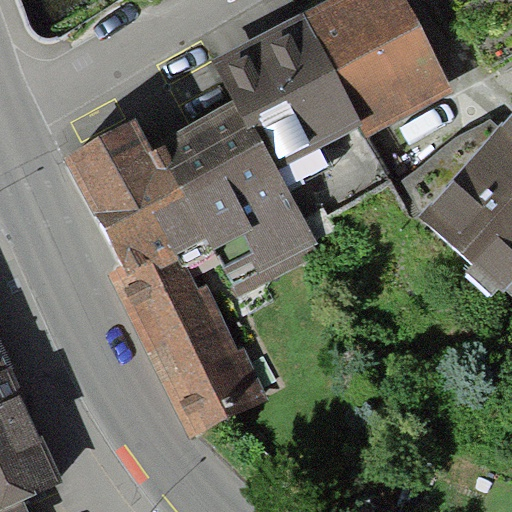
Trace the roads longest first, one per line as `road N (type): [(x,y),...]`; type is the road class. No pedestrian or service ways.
road 1 (secondary): [(5,131),(125,391),(226,511)]
road 2 (residential): [(216,0),(80,84)]
